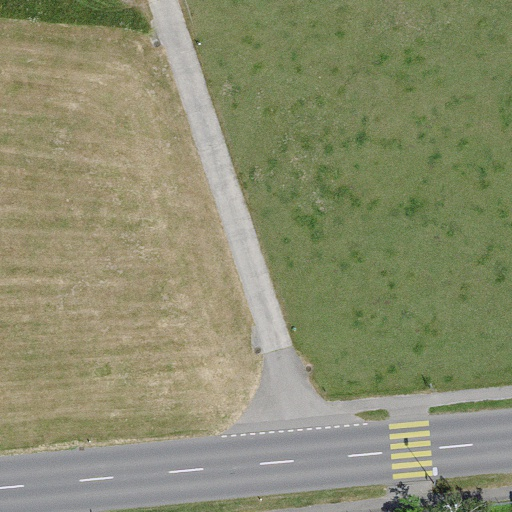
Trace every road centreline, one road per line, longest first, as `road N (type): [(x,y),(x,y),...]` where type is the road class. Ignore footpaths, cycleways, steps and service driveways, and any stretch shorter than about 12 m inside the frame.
road 1 (secondary): [(511,440),(0,487)]
road 2 (track): [(307,459),(161,0)]
